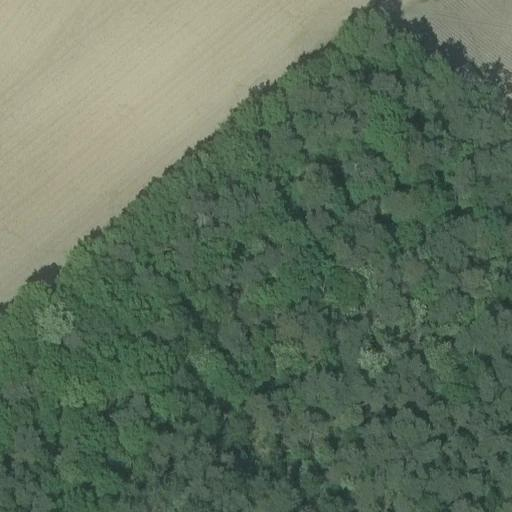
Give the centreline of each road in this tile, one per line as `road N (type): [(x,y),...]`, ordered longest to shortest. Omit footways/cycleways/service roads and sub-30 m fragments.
road 1 (track): [(0,320),(395,0)]
road 2 (track): [(43,283),(333,511)]
